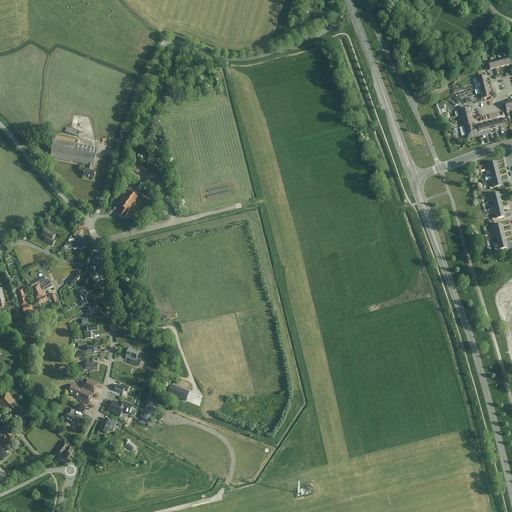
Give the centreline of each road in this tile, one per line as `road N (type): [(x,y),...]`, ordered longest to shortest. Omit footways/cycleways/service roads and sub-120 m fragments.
road 1 (secondary): [(511,492),(478,362),(412,178)]
road 2 (tertiary): [(71,470),(110,366),(111,315),(98,260)]
road 3 (secondary): [(412,178),(349,0)]
road 4 (tertiary): [(90,225),(0,124)]
road 5 (track): [(112,328),(173,329),(196,396)]
road 6 (unclassified): [(411,104),(449,86),(495,11)]
